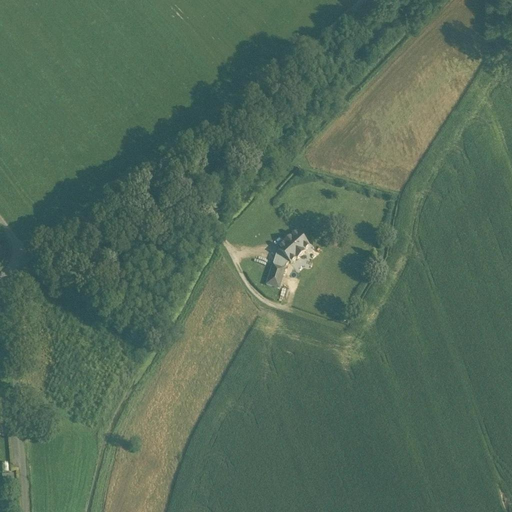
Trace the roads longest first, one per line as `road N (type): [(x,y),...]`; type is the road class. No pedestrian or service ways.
road 1 (unclassified): [(362,0),(173,167),(6,271)]
road 2 (unclassified): [(25,511),(6,271)]
